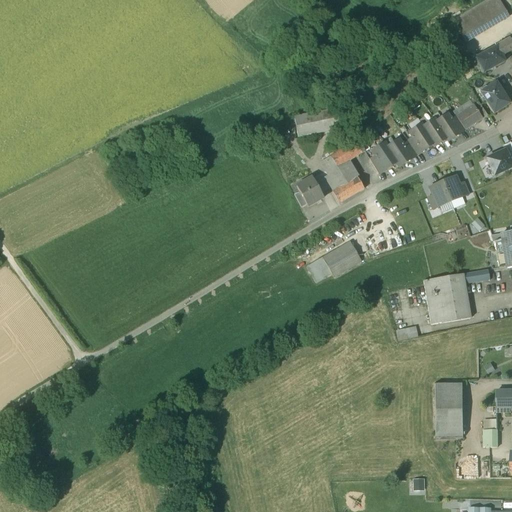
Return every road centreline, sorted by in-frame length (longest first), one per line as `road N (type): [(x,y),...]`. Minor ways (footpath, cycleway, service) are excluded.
road 1 (track): [(195,0),(259,61),(260,73),(0,198)]
road 2 (track): [(259,258),(0,418)]
road 3 (residential): [(511,125),(383,184),(259,258)]
road 4 (track): [(0,247),(84,363)]
